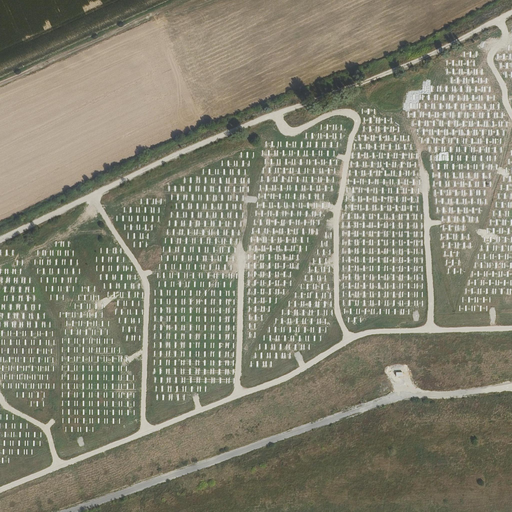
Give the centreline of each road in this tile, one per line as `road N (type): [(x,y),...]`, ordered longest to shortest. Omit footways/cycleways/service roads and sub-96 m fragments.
road 1 (track): [(511,18),(0,246)]
road 2 (track): [(0,489),(283,378),(353,336),(511,327)]
road 3 (track): [(348,339),(337,310),(336,209),(357,119),(329,113),(296,131),(277,119)]
road 4 (track): [(145,431),(146,283),(95,199)]
road 5 (track): [(0,82),(147,17)]
road 6 (track): [(430,329),(424,178)]
road 7 (track): [(242,260),(239,394)]
